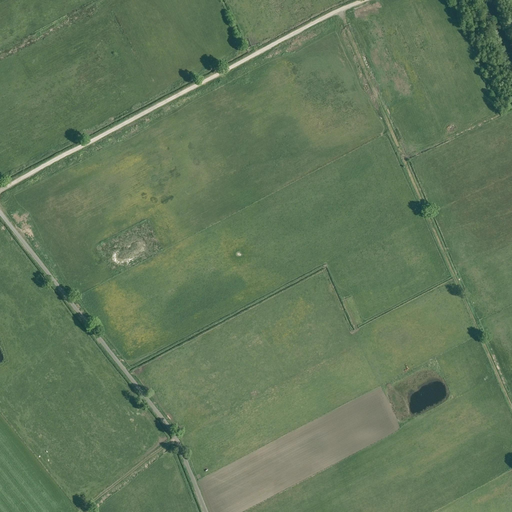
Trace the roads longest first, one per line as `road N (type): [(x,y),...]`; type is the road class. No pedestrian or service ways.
road 1 (track): [(511,409),(339,11)]
road 2 (track): [(339,11),(0,190)]
road 3 (unclassified): [(0,214),(166,425),(205,511)]
